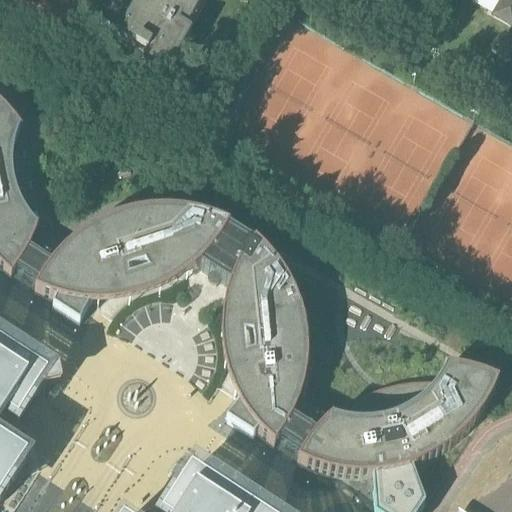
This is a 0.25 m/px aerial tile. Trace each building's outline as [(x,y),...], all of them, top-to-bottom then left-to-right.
[(139,0),(124,26),(126,27),(124,32),(95,16),(83,39),(112,55),(120,39),(173,67),(193,31),(188,28),(203,0),(139,0)] [(511,0),(493,0),(501,4),(493,18),(511,29),(511,0)] [(511,37),(498,60),(510,67),(511,67),(511,37)] [(484,60),(474,75),(485,81),(487,77),(499,85),(510,67),(498,60),(494,66),(484,60)] [(420,511),(423,508),(502,388),(368,312),(255,246),(254,248),(253,247),(252,249),(239,241),(227,233),(228,231),(184,206),(38,234),(37,230),(36,221),(38,221),(36,213),(34,213),(30,190),(32,190),(31,182),(28,182),(24,159),(26,159),(25,151),(22,151),(19,133),(18,130),(18,128),(20,128),(19,120),(16,120),(14,108),(0,99),(0,511),(1,511),(420,511)] [(342,231),(353,238),(357,231),(346,224),(342,231)] [(455,280),(450,289),(468,300),(474,290),(455,280)]
